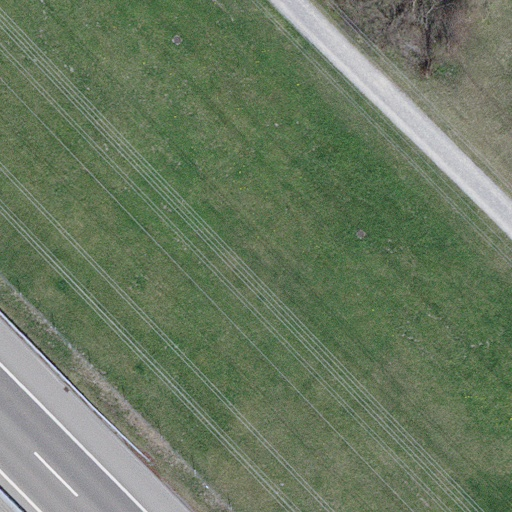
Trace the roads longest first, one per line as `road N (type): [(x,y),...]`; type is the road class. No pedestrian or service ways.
road 1 (track): [(511,218),(300,0)]
road 2 (motorway): [(94,511),(0,415)]
